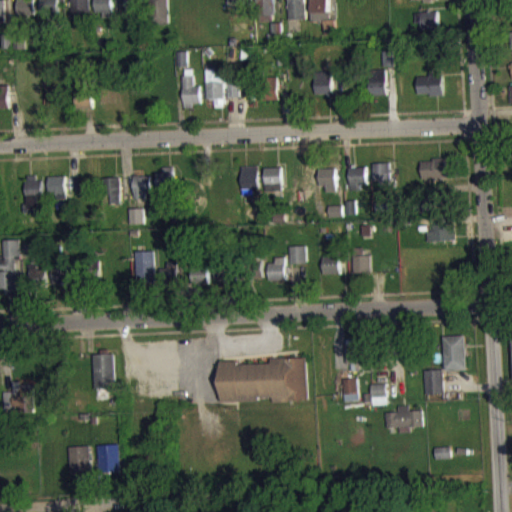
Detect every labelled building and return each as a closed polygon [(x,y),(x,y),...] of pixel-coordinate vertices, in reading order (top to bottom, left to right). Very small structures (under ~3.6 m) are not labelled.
[(144,24),(142,0),(126,1),(128,25),(144,24)] [(161,0),(151,0),(152,32),(170,31),(169,0),(161,0)] [(251,0),(230,0),(231,15),(252,13),(251,0)] [(275,30),(276,0),(260,0),(260,29),(275,30)] [(308,27),(306,0),(289,0),(290,28),(308,27)] [(331,28),(330,0),(313,0),(314,28),(331,28)] [(438,9),(438,0),(413,0),(413,9),(438,9)] [(91,3),(71,4),(72,22),(92,22),(91,3)] [(114,3),(96,3),(97,22),(114,21),(114,3)] [(42,25),(59,24),(58,4),(41,5),(42,25)] [(18,6),(19,24),(36,23),(35,5),(18,6)] [(417,21),(418,38),(440,38),(439,20),(417,21)] [(326,44),(337,44),(337,28),(326,28),(326,44)] [(16,58),(26,57),(25,43),(15,43),(16,58)] [(385,75),(395,74),(395,59),(384,60),(385,75)] [(189,60),(180,60),(180,74),(189,75),(189,60)] [(242,105),(242,90),(226,90),(225,85),(215,86),(215,77),(208,78),(209,108),(216,108),(216,116),(228,115),(227,106),(242,105)] [(372,104),(388,103),(387,77),(371,78),(372,104)] [(318,103),(335,102),(334,79),(316,80),(318,103)] [(203,114),(202,94),(196,94),(196,83),(185,84),(186,114),(203,114)] [(445,103),(444,83),(419,84),(420,104),(445,103)] [(92,116),(91,86),(77,86),(78,117),(92,116)] [(280,108),(279,89),(259,90),(259,109),(280,108)] [(0,116),(10,116),(9,94),(0,94),(0,116)] [(101,112),(118,112),(117,94),(101,94),(101,112)] [(424,188),(449,187),(449,167),(423,168),(424,188)] [(376,191),(393,191),(392,171),(375,172),(376,191)] [(255,197),(261,197),(260,174),(243,175),(244,203),(255,203),(255,197)] [(369,175),(351,175),(352,196),(369,195),(369,175)] [(284,200),(283,176),(266,176),(267,200),(284,200)] [(158,177),(159,198),(176,197),(175,177),(158,177)] [(321,198),(339,198),(339,178),(321,177),(321,198)] [(51,208),(68,207),(67,184),(50,185),(51,208)] [(135,205),(153,205),(153,184),(135,184),(135,205)] [(45,221),(44,185),(26,186),(27,221),(45,221)] [(122,207),(122,186),(105,186),(106,208),(122,207)] [(448,201),(433,201),(433,219),(447,219),(448,201)] [(331,214),(331,225),(344,224),(344,214),(331,214)] [(132,233),(147,232),(146,217),(132,217),(132,233)] [(456,234),(429,235),(430,250),(457,249),(456,234)] [(21,248),(5,248),(6,265),(22,265),(21,248)] [(309,271),(309,254),(292,254),(292,272),(309,271)] [(157,259),(137,260),(138,295),(158,294),(157,259)] [(355,264),(355,281),(372,281),(372,264),(355,264)] [(325,283),(342,282),(342,265),(325,266),(325,283)] [(288,268),(270,268),(271,289),(289,288),(288,268)] [(265,273),(255,273),(254,287),(264,287),(265,273)] [(193,276),(194,291),(211,290),(211,275),(193,276)] [(1,280),(1,300),(18,300),(18,280),(1,280)] [(446,344),(447,379),(469,378),(467,344),(446,344)] [(348,373),(367,372),(366,350),(347,350),(348,373)] [(117,362),(96,363),(97,398),(117,398),(117,362)] [(222,370),(223,411),(261,410),(261,406),(275,405),(275,410),(311,409),(309,366),(273,367),(273,372),(240,373),(240,369),(222,370)] [(427,378),(427,403),(446,403),(445,378),(427,378)] [(346,409),(360,409),(360,387),(345,387),(346,409)] [(35,392),(14,392),(15,400),(6,400),(6,421),(36,421),(35,392)] [(373,393),(374,413),(389,413),(388,392),(373,393)] [(411,419),(411,414),(400,414),(400,420),(387,421),(388,436),(401,436),(401,441),(412,441),(411,435),(425,435),(424,419),(411,419)] [(101,453),(101,480),(123,479),(122,453),(101,453)] [(72,455),(73,484),(81,484),(82,497),(95,497),(93,454),(72,455)] [(453,467),(452,455),(437,456),(438,468),(453,467)]
